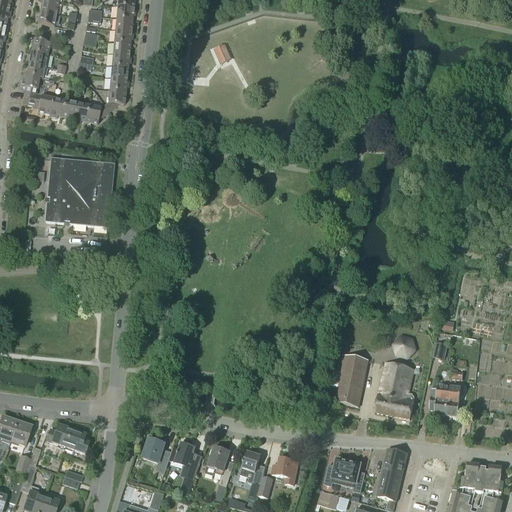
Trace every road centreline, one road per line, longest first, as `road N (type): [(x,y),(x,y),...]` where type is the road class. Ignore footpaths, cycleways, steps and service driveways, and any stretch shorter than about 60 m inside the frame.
road 1 (unclassified): [(114,405),(156,0)]
road 2 (unclassified): [(420,448),(114,405)]
